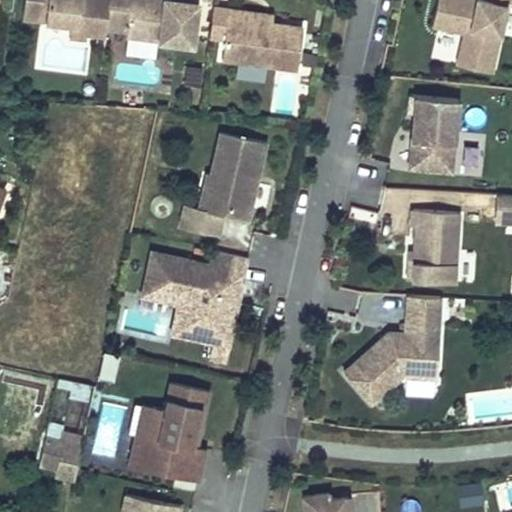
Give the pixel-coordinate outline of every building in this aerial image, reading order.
[(21,0),(20,16),(39,19),(68,23),(81,24),(83,24),(84,24),(83,32),(102,35),(103,27),(106,0),(21,0)] [(190,43),(195,1),(189,0),(106,0),(103,27),(123,30),(123,35),(190,43)] [(511,5),(511,0),(433,0),(428,24),(459,31),(464,32),(460,53),(491,60),(497,33),(503,3),(511,5)] [(225,8),(219,57),(294,68),(300,25),(268,21),(245,18),(246,11),(225,8)] [(269,14),(246,11),(245,18),(268,21),(269,14)] [(81,24),(68,23),(66,36),(82,38),(83,32),(83,24),(81,24)] [(464,32),(459,31),(453,62),(488,70),(491,60),(460,53),(464,32)] [(198,85),(200,67),(185,65),(183,83),(198,85)] [(297,114),(299,69),(274,68),(271,112),(297,114)] [(448,169),(454,97),(407,93),(405,111),(410,111),(405,166),(448,169)] [(263,140),(218,130),(208,173),(220,176),(216,193),(200,189),(196,207),(182,203),(177,225),(216,234),(221,213),(245,219),(254,181),(248,179),(249,172),(255,173),(263,140)] [(475,168),(479,145),(464,142),(460,165),(475,168)] [(220,176),(208,173),(204,172),(200,189),(216,193),(220,176)] [(511,192),(494,192),(493,216),(511,217),(511,192)] [(451,280),(455,210),(408,207),(407,224),(412,224),(411,250),(409,277),(451,280)] [(245,255),(209,247),(206,262),(149,250),(139,294),(175,302),(193,306),(200,316),(196,337),(211,341),(208,356),(222,359),(234,301),(229,300),(233,285),(238,286),(245,255)] [(238,286),(233,285),(229,300),(234,301),(238,286)] [(341,369),(368,400),(400,371),(402,374),(432,376),(433,349),(421,348),(422,333),(435,321),(437,295),(404,293),(402,330),(391,340),(384,331),(341,369)] [(193,306),(175,302),(169,332),(196,337),(200,316),(193,306)] [(433,349),(435,321),(422,333),(421,348),(433,349)] [(386,329),(384,331),(391,340),(402,330),(386,329)] [(101,351),(98,376),(113,377),(116,353),(101,351)] [(62,397),(87,400),(90,383),(64,380),(62,397)] [(204,388),(166,380),(161,408),(149,406),(142,435),(154,438),(149,467),(195,477),(202,447),(193,445),(188,444),(192,421),(197,422),(204,388)] [(142,435),(149,406),(139,403),(126,463),(149,467),(154,438),(142,435)] [(197,422),(192,421),(188,444),(193,445),(197,422)] [(39,468),(71,476),(78,443),(46,436),(39,468)] [(326,491),(300,495),(302,511),(347,511),(345,494),(327,497),(326,491)] [(175,511),(178,504),(123,492),(119,511),(121,511),(175,511)]
